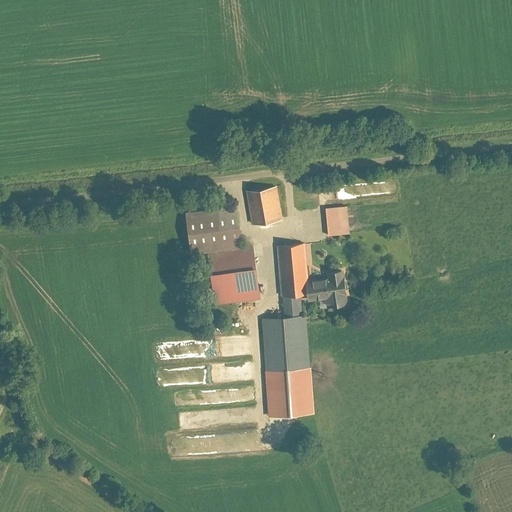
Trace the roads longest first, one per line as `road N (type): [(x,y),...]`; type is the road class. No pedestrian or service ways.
road 1 (residential): [(0,206),(511,145)]
road 2 (track): [(10,388),(29,447),(59,457),(144,511)]
